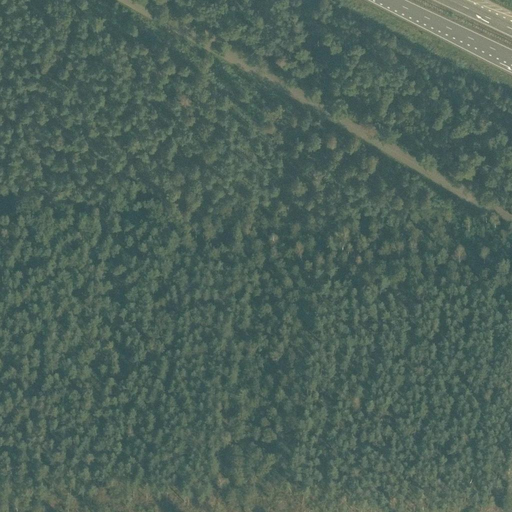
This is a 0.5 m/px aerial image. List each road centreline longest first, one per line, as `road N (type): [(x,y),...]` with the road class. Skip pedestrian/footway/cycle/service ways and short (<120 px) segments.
road 1 (unclassified): [(511,222),(129,0)]
road 2 (trunk): [(388,0),(511,57)]
